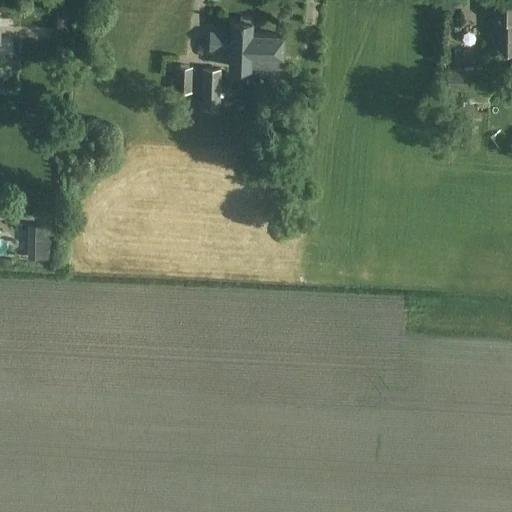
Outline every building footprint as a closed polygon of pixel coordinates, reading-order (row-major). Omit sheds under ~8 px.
[(488,51),(511,51),(511,0),(491,0),(491,19),(489,19),(488,51)] [(211,36),(210,48),(229,49),(229,67),(250,68),(250,66),(278,68),(279,56),(283,57),(283,35),(251,34),(252,21),(230,20),(229,37),(211,36)] [(191,92),(192,66),(161,65),(159,90),(191,92)] [(449,89),(450,89),(450,103),(477,103),(477,109),(489,109),(489,90),(489,68),(449,67),(449,89)] [(220,109),(221,69),(201,68),(201,109),(220,109)] [(75,135),(75,154),(90,154),(91,136),(75,135)] [(34,223),(34,254),(51,254),(52,224),(34,223)]
